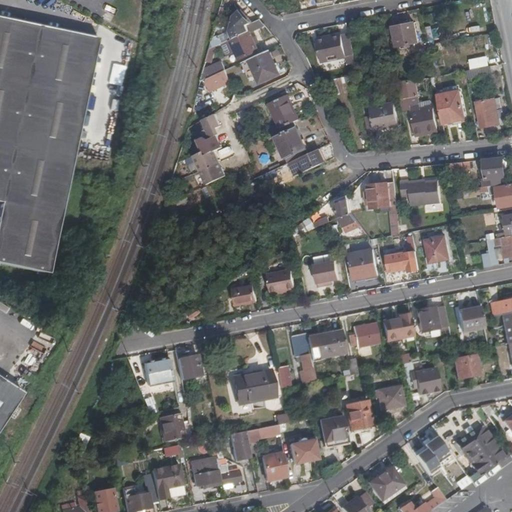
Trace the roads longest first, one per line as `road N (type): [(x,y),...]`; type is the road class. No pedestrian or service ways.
road 1 (residential): [(123,345),(511,273)]
road 2 (residential): [(274,26),(345,160),(511,146)]
road 3 (residential): [(511,388),(450,400),(312,491)]
road 4 (residential): [(274,26),(408,0)]
